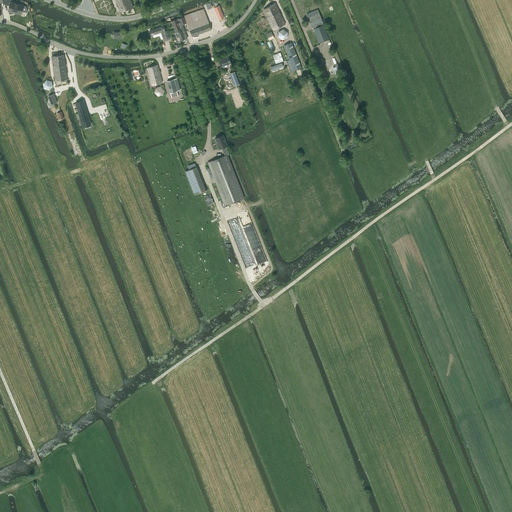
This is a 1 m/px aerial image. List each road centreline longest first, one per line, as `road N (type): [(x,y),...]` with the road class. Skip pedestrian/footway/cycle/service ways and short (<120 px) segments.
road 1 (residential): [(0,21),(78,52),(154,56),(222,34),(255,0)]
road 2 (unclassified): [(50,0),(118,19),(183,0)]
road 3 (track): [(0,370),(41,473),(19,484)]
road 4 (track): [(452,0),(504,122)]
